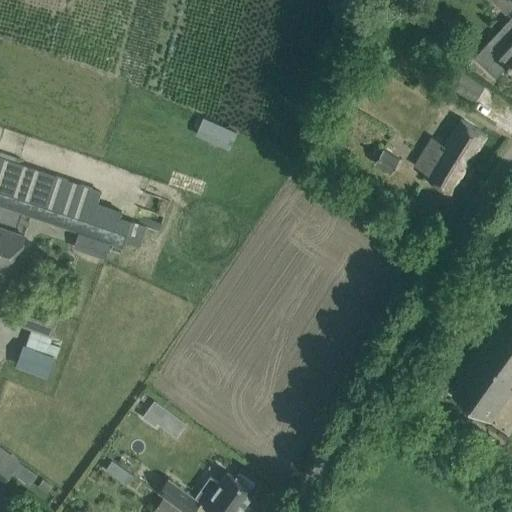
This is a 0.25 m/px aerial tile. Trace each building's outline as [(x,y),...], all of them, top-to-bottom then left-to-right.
[(511,0),(492,0),(506,13),(511,5),(511,0)] [(511,17),(498,31),(501,34),(490,46),(487,43),(474,57),(496,77),(508,64),(511,67),(511,17)] [(452,86),(474,99),(484,86),(461,72),(452,86)] [(450,192),(486,135),(461,119),(446,144),(432,136),(414,165),(428,173),(426,176),(450,192)] [(0,158),(0,204),(78,231),(89,200),(92,191),(12,163),(0,158)] [(0,269),(11,273),(24,237),(0,228),(0,269)] [(78,232),(73,246),(105,257),(110,242),(87,234),(78,232)] [(20,300),(13,321),(50,334),(58,313),(20,300)] [(511,309),(453,393),(493,421),(511,393),(511,309)] [(157,422),(167,409),(154,400),(143,416),(155,425),(157,422)] [(0,485),(19,461),(0,446),(0,485)] [(126,482),(132,473),(112,459),(106,469),(126,482)] [(212,511),(239,511),(254,491),(251,488),(254,484),(239,473),(236,477),(228,472),(219,483),(210,477),(196,497),(168,477),(158,492),(164,497),(185,511),(193,511),(200,502),(204,504),(203,505),(212,511)] [(43,479),(37,486),(46,492),(52,485),(43,479)] [(185,511),(164,497),(153,511),(185,511)]
